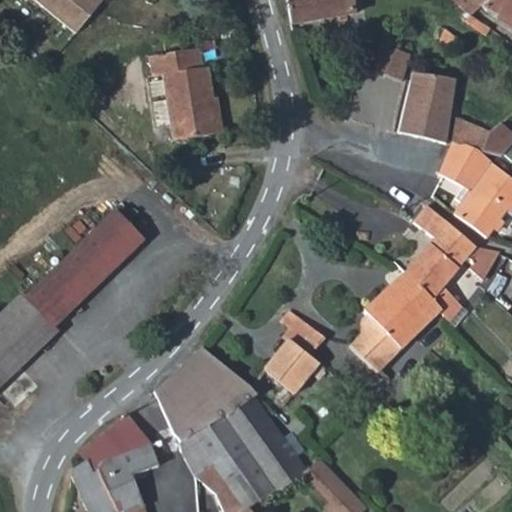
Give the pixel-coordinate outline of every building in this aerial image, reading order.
[(33,0),(87,34),(108,0),(33,0)] [(286,0),(290,21),(355,10),(353,0),(286,0)] [(455,0),(468,9),(481,0),(455,0)] [(511,0),(507,0),(498,13),(511,21),(511,0)] [(442,25),(438,42),(452,44),(456,33),(442,25)] [(402,77),(405,62),(408,49),(382,41),(373,68),(402,77)] [(167,68),(182,136),(220,128),(212,93),(218,92),(212,63),(206,64),(201,45),(153,55),(156,71),(167,68)] [(409,79),(412,69),(405,62),(402,77),(406,78),(409,79)] [(394,128),(406,78),(402,77),(373,68),(358,63),(346,113),(394,128)] [(399,128),(423,133),(426,72),(412,69),(409,79),(399,128)] [(456,77),(426,72),(423,133),(447,139),(456,77)] [(458,87),(457,103),(472,108),(474,93),(458,87)] [(218,92),(212,93),(220,128),(226,127),(218,92)] [(486,233),(511,195),(511,174),(492,160),(493,157),(480,150),(489,126),(456,112),(451,140),(441,169),(470,187),(454,210),(486,233)] [(426,203),(413,220),(434,236),(447,219),(426,203)] [(63,320),(152,234),(124,205),(34,292),(31,289),(0,318),(0,391),(67,326),(63,320)] [(462,258),(466,253),(476,242),(447,219),(434,236),(431,239),(458,262),(462,258)] [(431,239),(407,271),(440,305),(449,315),(462,300),(442,281),(458,262),(431,239)] [(473,257),(469,263),(483,274),(499,248),(476,242),(466,253),(473,257)] [(466,253),(462,258),(469,263),(473,257),(466,253)] [(387,287),(421,324),(440,305),(407,271),(404,273),(387,287)] [(350,342),(377,368),(411,334),(421,324),(387,287),(366,306),(370,312),(363,321),(366,324),(350,342)] [(286,336),(307,353),(324,334),(288,307),(279,317),(289,325),(281,333),(286,336)] [(307,353),(286,336),(266,362),(249,384),(257,391),(278,411),(317,360),(307,353)] [(188,397),(164,410),(171,424),(184,451),(198,474),(219,462),(230,485),(247,507),(249,506),(251,508),(305,469),(307,467),(254,393),(257,391),(249,384),(202,345),(168,376),(188,397)] [(164,410),(188,397),(168,376),(153,390),(164,410)] [(87,459),(75,468),(82,482),(93,503),(111,493),(120,511),(146,511),(133,474),(160,462),(152,442),(129,413),(84,454),(87,459)] [(305,469),(335,500),(351,484),(322,454),(307,467),(305,469)] [(230,485),(219,462),(198,474),(218,494),(229,511),(240,511),(247,507),(230,485)] [(73,486),(82,482),(75,468),(73,486)] [(355,511),(367,500),(352,485),(336,502),(344,511),(355,511)] [(120,511),(111,493),(93,503),(97,511),(120,511)] [(367,511),(373,506),(367,500),(355,511),(367,511)] [(331,507),(336,511),(344,511),(336,502),(331,507)]
